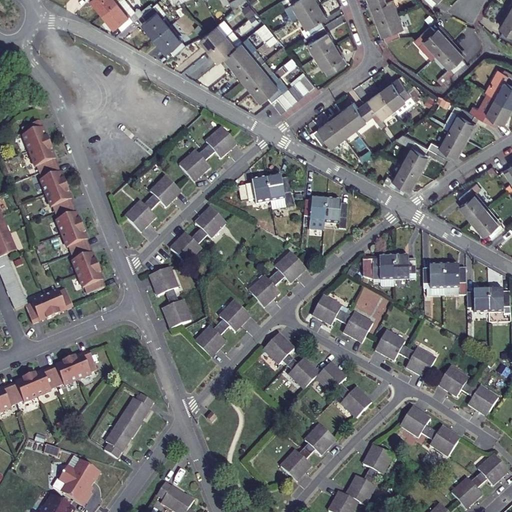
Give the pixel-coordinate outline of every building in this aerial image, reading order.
[(89,0),(102,16),(117,4),(113,0),(89,0)] [(293,5),(300,17),(318,6),(314,0),(297,0),(298,2),(293,5)] [(387,3),(386,0),(373,0),(371,1),(378,21),(398,14),(393,0),(387,3)] [(367,2),(375,22),(378,21),(371,1),(367,2)] [(118,28),(122,33),(133,23),(117,4),(102,16),(115,31),(118,28)] [(326,19),(318,6),(300,17),(312,36),(324,28),(320,22),(326,19)] [(142,24),(154,39),(169,27),(153,7),(141,17),(145,22),(142,24)] [(503,31),(500,35),(511,42),(511,12),(510,11),(499,28),(503,31)] [(386,42),(394,39),(397,38),(399,38),(397,31),(404,29),(398,14),(378,21),(386,42)] [(256,30),(264,40),(274,32),(265,22),(256,30)] [(429,26),(419,36),(414,41),(430,59),(436,54),(451,40),(439,26),(435,29),(431,25),(429,26)] [(215,27),(207,34),(200,41),(209,52),(226,38),(216,26),(215,27)] [(170,52),(174,56),(185,47),(169,27),(154,39),(167,54),(170,52)] [(324,28),(312,36),(316,42),(309,47),(317,59),(335,47),(324,28)] [(224,58),(235,49),(226,38),(209,52),(218,63),(224,58)] [(451,40),(436,54),(448,69),(437,79),(441,84),(465,63),(461,58),(464,55),(451,40)] [(242,44),(235,49),(224,58),(233,70),(251,55),(242,44)] [(335,47),(317,59),(328,77),(347,66),(335,47)] [(251,55),(233,70),(243,81),(260,66),(251,55)] [(270,77),(260,66),(243,81),(252,92),(270,77)] [(511,77),(497,69),(484,92),(494,98),(511,107),(511,105),(511,77)] [(270,77),(252,92),(262,104),(268,99),(272,104),(278,100),(283,95),(284,95),(283,94),(270,77)] [(306,77),(300,81),(310,93),(315,88),(306,77)] [(394,110),(399,116),(417,103),(408,92),(400,79),(381,92),(394,110)] [(300,81),(295,85),(304,97),(310,93),(300,81)] [(304,97),(295,85),(289,90),(298,102),(304,97)] [(284,95),(283,95),(293,106),(298,102),(289,90),(284,95)] [(364,105),(372,117),(377,123),(394,110),(381,92),(364,105)] [(283,95),(278,100),(287,111),(293,106),(283,95)] [(502,123),(511,107),(494,98),(482,120),(495,127),(498,121),(502,123)] [(287,111),(278,100),(272,104),(282,116),(287,111)] [(355,129),(372,117),(364,105),(359,108),(355,103),(342,112),(355,129)] [(449,131),(466,141),(475,124),(471,122),(475,115),(461,108),(458,114),(449,131)] [(334,117),(342,112),(340,109),(332,114),(334,117)] [(443,128),(449,131),(458,114),(452,111),(443,128)] [(332,114),(329,117),(331,119),(344,138),(355,129),(342,112),(334,117),(332,114)] [(344,138),(331,119),(314,132),(322,144),(327,140),(332,146),(344,138)] [(34,154),(38,163),(44,157),(46,154),(51,150),(55,145),(53,140),(51,140),(45,124),(27,131),(29,138),(28,138),(34,154)] [(436,154),(449,161),(452,156),(456,157),(466,141),(449,131),(436,154)] [(412,148),(404,163),(421,173),(429,158),(425,155),(428,150),(403,135),(398,139),(397,139),(412,148)] [(207,151),(210,154),(216,161),(221,167),(236,152),(222,136),(207,151)] [(52,159),(56,155),(56,153),(58,153),(55,145),(51,150),(46,154),(44,157),(38,163),(39,167),(40,170),(41,170),(42,170),(44,167),(52,159)] [(216,161),(210,154),(205,159),(211,166),(216,161)] [(108,291),(103,277),(104,277),(101,270),(99,263),(98,264),(92,250),(87,237),(89,236),(86,230),(84,223),(82,223),(72,196),(74,195),(71,189),(69,182),(67,183),(62,169),(56,155),(52,159),(44,167),(42,170),(44,176),(46,182),(45,183),(50,197),(55,211),(56,210),(61,223),(60,224),(66,238),(71,251),(72,251),(77,264),(75,264),(81,278),(86,292),(87,291),(90,298),(108,291)] [(205,172),(211,166),(205,159),(199,165),(205,172)] [(205,172),(199,165),(195,160),(179,175),(194,192),(209,177),(205,172)] [(411,190),(421,173),(404,163),(394,179),(389,177),(385,183),(404,193),(407,187),(411,190)] [(511,165),(503,170),(510,183),(511,181),(511,165)] [(293,205),(291,196),(285,197),(282,182),(281,179),(267,181),(271,202),(272,210),(293,205)] [(253,184),(254,187),(256,202),(257,205),(271,202),(267,181),(253,184)] [(285,197),(291,196),(289,181),(282,182),(285,197)] [(158,204),(164,210),(168,214),(182,200),(169,185),(154,200),(158,204)] [(256,202),(254,187),(247,188),(250,203),(256,202)] [(471,222),(486,209),(470,190),(459,198),(463,203),(459,207),(471,222)] [(312,200),(311,203),(311,219),(311,228),(324,229),(324,223),(326,201),(312,200)] [(326,201),(324,223),(339,224),(339,230),(345,230),(347,206),(341,205),(341,202),(326,201)] [(158,216),(164,210),(158,204),(152,210),(158,216)] [(193,223),(194,225),(208,210),(207,208),(193,223)] [(486,209),(471,222),(484,237),(488,234),(492,239),(503,230),(486,209)] [(157,225),(153,221),(147,215),(142,210),(128,224),(142,239),(157,225)] [(158,216),(152,210),(147,215),(153,221),(158,216)] [(194,225),(198,228),(203,234),(207,238),(222,224),(208,210),(194,225)] [(6,218),(4,212),(0,216),(0,256),(2,260),(10,257),(20,253),(13,235),(6,218)] [(203,234),(198,228),(193,233),(198,239),(203,234)] [(198,239),(193,233),(187,239),(193,244),(198,239)] [(170,251),(184,236),(182,234),(167,249),(170,251)] [(193,244),(187,239),(184,236),(170,251),(182,263),(197,249),(193,244)] [(280,269),(284,273),(289,279),(294,285),(309,270),(294,254),(280,269)] [(0,260),(0,267),(18,312),(28,308),(31,307),(10,257),(2,260),(0,260)] [(404,282),(403,278),(403,263),(403,260),(388,261),(390,283),(404,282)] [(390,291),(390,283),(388,261),(374,262),(374,265),(360,266),(361,278),(369,284),(376,284),(376,288),(380,291),(390,291)] [(428,270),(428,286),(428,290),(443,290),(443,268),(428,267),(428,270)] [(457,290),(457,286),(457,270),(457,268),(443,268),(443,290),(457,290)] [(165,298),(173,295),(179,293),(171,273),(150,280),(158,301),(165,298)] [(289,279),(284,273),(279,278),(284,284),(289,279)] [(284,284),(279,278),(273,285),(278,290),(284,284)] [(278,290),(273,285),(269,281),(254,295),(270,311),(284,296),(278,290)] [(354,307),(373,315),(381,296),(362,288),(354,307)] [(61,294),(34,304),(34,306),(31,307),(28,308),(35,326),(48,321),(49,323),(62,317),(62,316),(75,310),(68,292),(61,295),(61,294)] [(473,295),(472,311),(472,314),(486,314),(487,293),(472,292),(473,295)] [(501,293),(487,293),(486,314),(508,315),(508,296),(501,295),(501,293)] [(168,305),(176,302),(173,295),(165,298),(168,305)] [(327,324),(331,317),(334,312),(315,301),(304,320),(323,331),(327,324)] [(178,309),(176,302),(168,305),(170,312),(178,309)] [(184,307),(178,309),(170,312),(163,314),(171,335),(192,327),(184,307)] [(230,327),(236,332),(241,338),(255,323),(240,307),(225,322),(230,327)] [(327,324),(334,328),(338,321),(331,317),(327,324)] [(347,319),(344,324),(339,332),(336,338),(354,348),(365,330),(347,319)] [(338,321),(334,328),(339,332),(344,324),(338,321)] [(231,338),(236,332),(230,327),(225,332),(231,338)] [(225,332),(219,338),(225,344),(231,338),(225,332)] [(225,344),(219,338),(215,334),(201,348),(217,363),(230,349),(225,344)] [(279,365),(283,361),(289,355),(294,350),(280,334),(264,350),(279,365)] [(392,361),(395,354),(398,349),(380,338),(369,356),(388,367),(392,361)] [(402,358),(395,354),(392,361),(398,364),(402,358)] [(289,355),(283,361),(288,366),(294,360),(289,355)] [(64,367),(50,372),(46,377),(41,384),(36,390),(31,397),(27,403),(38,399),(51,394),(51,393),(57,390),(64,387),(64,389),(78,383),(92,378),(91,377),(98,374),(91,356),(77,361),(77,360),(70,363),(63,365),(64,367)] [(411,356),(408,361),(404,368),(401,374),(419,385),(430,367),(411,356)] [(408,361),(402,358),(398,364),(404,368),(408,361)] [(299,366),(294,360),(288,366),(293,372),(299,366)] [(299,366),(293,372),(289,375),(305,391),(311,385),(317,379),(320,376),(305,361),(299,366)] [(331,393),(335,390),(342,383),(347,378),(333,364),(320,376),(317,379),(331,393)] [(46,377),(50,372),(44,374),(37,377),(31,384),(15,406),(17,406),(23,404),(23,403),(24,405),(27,403),(31,397),(36,390),(41,384),(46,377)] [(0,413),(11,410),(11,408),(15,406),(31,384),(37,377),(36,376),(29,378),(23,381),(23,383),(10,388),(0,391),(0,413)] [(453,401),(457,394),(461,388),(443,376),(431,394),(449,406),(453,401)] [(335,390),(341,395),(347,389),(342,383),(335,390)] [(341,395),(346,401),(352,395),(347,389),(341,395)] [(352,395),(346,401),(342,405),(357,420),(372,405),(357,390),(352,395)] [(137,400),(149,408),(153,402),(141,394),(137,400)] [(463,397),(457,394),(453,401),(459,405),(463,397)] [(459,405),(466,410),(471,403),(463,397),(459,405)] [(474,397),(471,403),(466,410),(463,415),(480,426),(491,409),(474,397)] [(120,420),(137,432),(142,424),(141,423),(149,408),(137,400),(133,398),(120,420)] [(413,437),(417,432),(421,425),(425,418),(408,407),(396,426),(413,437)] [(322,428),(328,434),(334,439),(349,425),(333,409),(318,423),(322,428)] [(216,419),(212,415),(208,419),(213,424),(216,419)] [(109,444),(122,452),(131,438),(133,439),(137,432),(120,420),(106,441),(109,444)] [(421,425),(417,432),(424,436),(428,429),(421,425)] [(435,434),(430,441),(427,446),(444,457),(456,438),(438,427),(435,434)] [(323,439),(328,434),(322,428),(317,433),(323,439)] [(424,436),(430,441),(435,434),(428,429),(424,436)] [(317,444),(312,438),(307,433),(292,447),(308,464),(323,450),(317,444)] [(323,439),(317,433),(312,438),(317,444),(323,439)] [(118,458),(122,452),(109,444),(105,450),(118,458)] [(364,464),(370,468),(376,472),(382,475),(393,455),(374,445),(364,464)] [(54,448),(46,446),(44,454),(58,458),(60,450),(54,448)] [(101,473),(81,461),(74,472),(67,468),(59,481),(58,480),(53,487),(61,493),(84,507),(92,494),(88,492),(94,482),(95,482),(101,473)] [(472,476),(475,480),(480,486),(485,491),(499,478),(486,463),(472,476)] [(376,472),(370,468),(367,474),(373,477),(376,472)] [(367,474),(363,480),(370,484),(373,477),(367,474)] [(370,484),(363,480),(356,476),(346,495),(366,506),(376,487),(370,484)] [(480,486),(475,480),(469,485),(474,492),(480,486)] [(162,499),(170,486),(165,482),(156,495),(162,499)] [(474,492),(469,485),(464,490),(469,496),(474,492)] [(177,511),(184,511),(188,506),(193,498),(187,495),(186,496),(170,486),(162,499),(161,501),(177,511)] [(469,496),(464,490),(460,486),(444,500),(454,511),(462,511),(474,501),(469,496)] [(330,511),(352,511),(358,503),(340,493),(330,511)] [(74,511),(76,511),(52,496),(42,511),(74,511)]
